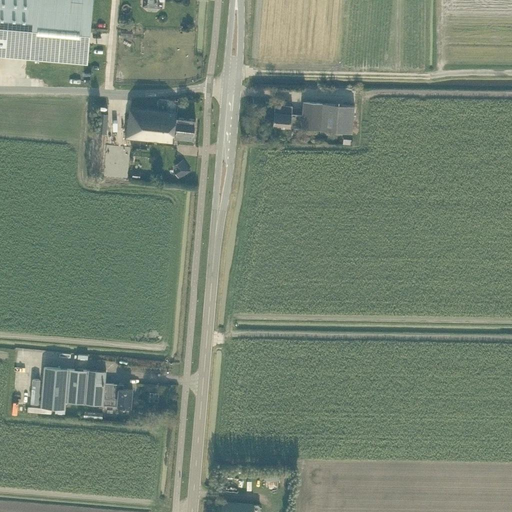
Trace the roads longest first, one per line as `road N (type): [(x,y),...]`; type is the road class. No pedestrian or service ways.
road 1 (tertiary): [(193,511),(232,87)]
road 2 (track): [(511,72),(233,70)]
road 3 (unclassified): [(108,92),(232,87)]
